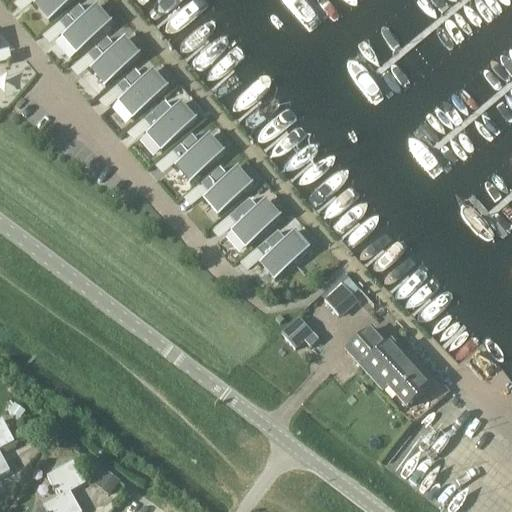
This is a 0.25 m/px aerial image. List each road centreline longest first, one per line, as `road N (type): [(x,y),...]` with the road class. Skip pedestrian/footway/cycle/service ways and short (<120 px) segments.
road 1 (tertiary): [(0,224),(224,395)]
road 2 (tertiary): [(378,511),(224,395)]
